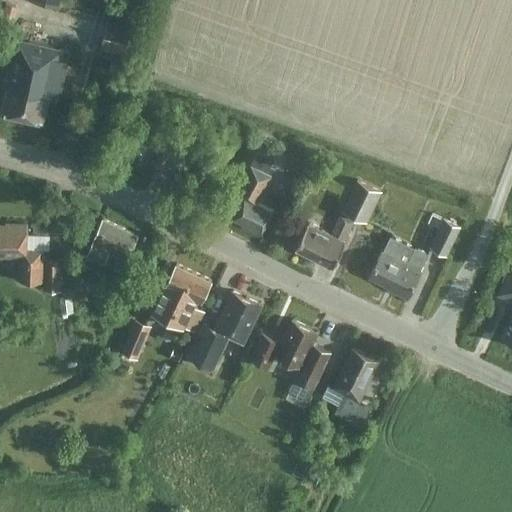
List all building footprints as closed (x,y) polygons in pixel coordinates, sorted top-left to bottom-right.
[(57,98),(69,50),(8,36),(0,72),(0,84),(6,86),(1,111),(42,121),(48,96),(57,98)] [(271,174),(267,172),(274,158),(273,158),(277,149),(261,141),(251,164),(236,192),(243,196),(233,216),(262,231),(273,210),(256,202),(271,174)] [(341,210),(366,222),(382,189),(357,177),(341,210)] [(343,239),(353,219),(340,212),(330,233),(307,221),(295,247),(333,265),(345,240),(343,239)] [(445,254),(459,225),(443,217),(429,246),(445,254)] [(86,254),(119,269),(114,280),(125,285),(137,259),(126,254),(127,254),(136,234),(102,218),(93,238),(86,254)] [(0,255),(19,256),(18,279),(41,280),(42,249),(25,249),(26,223),(5,222),(5,224),(0,223),(0,255)] [(419,269),(428,252),(414,246),(413,248),(389,236),(382,251),(381,250),(368,276),(397,289),(396,292),(407,297),(420,269),(419,269)] [(59,289),(60,258),(44,258),(43,289),(59,289)] [(184,324),(195,329),(204,310),(193,305),(196,298),(200,300),(210,279),(175,263),(165,283),(167,284),(164,289),(162,288),(152,309),(184,324)] [(511,265),(510,265),(497,293),(511,299),(511,309),(500,335),(511,340),(511,265)] [(118,294),(108,289),(102,304),(112,309),(118,294)] [(228,334),(242,341),(261,303),(232,289),(214,327),(203,322),(188,354),(213,366),(228,334)] [(137,358),(151,325),(135,318),(121,351),(137,358)] [(267,366),(274,353),(300,365),(284,398),(303,407),(330,350),(312,342),(317,330),(292,318),(281,340),(279,339),(261,331),(249,358),(267,366)] [(351,346),(332,386),(344,392),(338,404),(334,411),(361,425),(370,405),(358,400),(378,360),(351,346)] [(170,356),(179,360),(183,352),(173,348),(170,356)]
